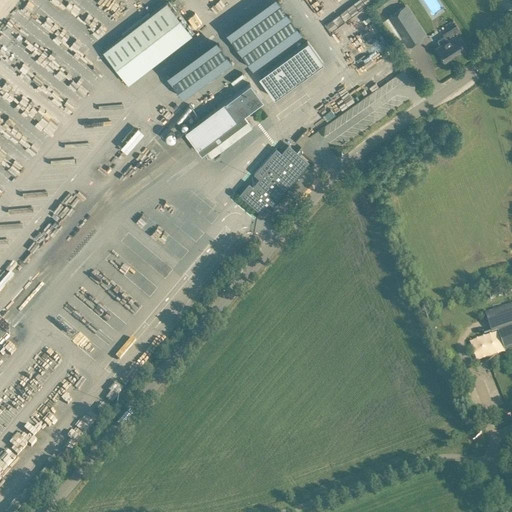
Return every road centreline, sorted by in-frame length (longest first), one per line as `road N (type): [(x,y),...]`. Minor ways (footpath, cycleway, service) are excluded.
road 1 (unclassified): [(46,511),(337,170),(511,46)]
road 2 (unknown): [(0,306),(96,194),(128,212)]
road 3 (unclassified): [(288,511),(452,458)]
road 4 (unknown): [(128,212),(42,295),(38,319),(46,326)]
